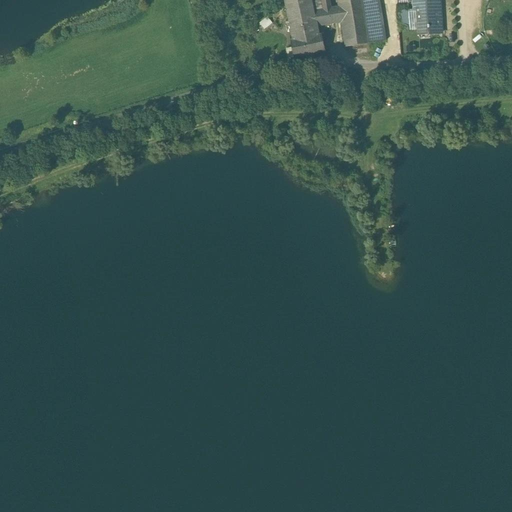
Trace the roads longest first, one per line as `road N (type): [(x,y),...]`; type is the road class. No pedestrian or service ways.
road 1 (track): [(511,99),(366,115),(233,117),(0,192)]
road 2 (unclassified): [(511,58),(314,67),(242,80),(0,154)]
